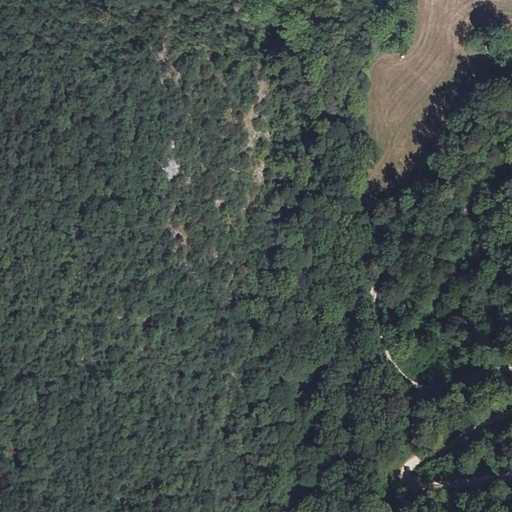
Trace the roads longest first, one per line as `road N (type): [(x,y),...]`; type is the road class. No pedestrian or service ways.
road 1 (track): [(476,202),(425,226),(383,264),(373,305),(377,333),(395,369),(414,382),(511,365)]
road 2 (track): [(511,405),(404,466),(403,474),(430,482),(511,471)]
